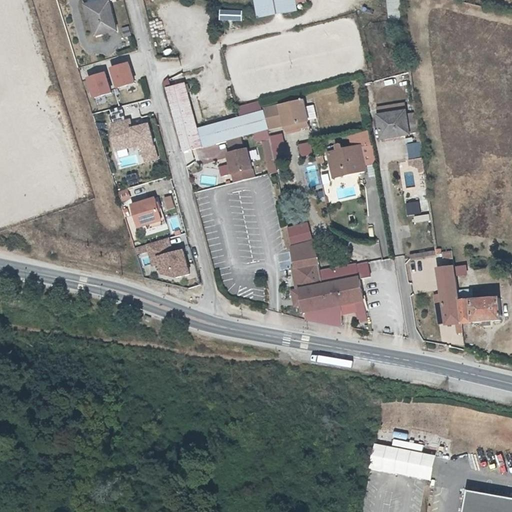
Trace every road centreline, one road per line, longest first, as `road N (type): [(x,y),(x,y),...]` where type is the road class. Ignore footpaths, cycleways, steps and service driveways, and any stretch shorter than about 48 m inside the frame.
road 1 (track): [(0,326),(269,363),(378,369),(416,360)]
road 2 (unclassified): [(213,325),(134,0)]
road 3 (unclassified): [(213,325),(511,385)]
road 4 (unclassified): [(0,266),(99,287),(213,325)]
